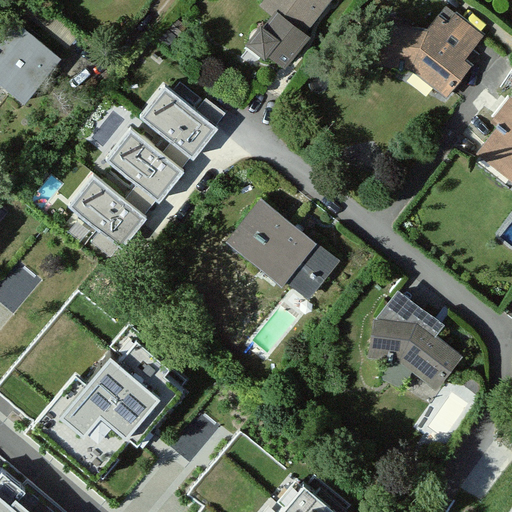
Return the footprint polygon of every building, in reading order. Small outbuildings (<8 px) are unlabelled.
[(322,0),(259,0),(273,11),(262,26),(257,22),(245,38),(260,50),(263,46),(282,60),(303,34),(299,31),(322,0)] [(382,19),(377,62),(409,67),(445,95),(472,61),(464,56),(485,32),(455,9),(448,18),(438,11),(426,25),(382,19)] [(64,58),(18,21),(0,43),(0,80),(28,103),(64,58)] [(215,127),(163,86),(141,114),(193,155),(215,127)] [(511,93),(510,92),(499,106),(504,110),(474,149),(511,178),(511,93)] [(182,167),(129,126),(107,154),(159,195),(182,167)] [(146,214),(94,173),(71,202),(123,243),(146,214)] [(339,255),(260,192),(226,234),(286,282),(289,277),(309,293),(339,255)] [(13,266),(9,277),(33,287),(38,275),(13,266)] [(400,287),(376,314),(370,351),(400,357),(437,384),(461,353),(436,333),(445,321),(400,287)] [(186,384),(122,325),(37,418),(101,477),(186,384)] [(214,401),(202,416),(229,439),(242,424),(214,401)] [(58,511),(0,458),(0,511),(58,511)] [(344,511),(302,476),(270,511),(344,511)]
